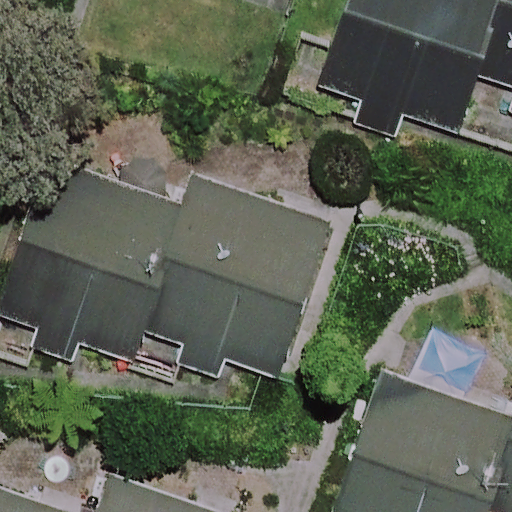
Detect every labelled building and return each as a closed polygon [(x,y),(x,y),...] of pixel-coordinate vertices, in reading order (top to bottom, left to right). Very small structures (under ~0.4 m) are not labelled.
[(351,0),(324,84),(364,97),(357,119),(392,131),(399,109),(459,129),(478,70),(501,0),(351,0)] [(511,0),(501,0),(478,70),(511,81),(511,115),(509,123),(511,123),(511,0)] [(147,326),(180,208),(39,169),(1,307),(38,317),(30,348),(87,364),(96,333),(142,345),(147,326)] [(180,208),(147,326),(183,336),(175,365),(214,376),(219,359),(278,375),(319,227),(185,189),(180,208)] [(329,511),(476,511),(479,503),(503,415),(365,378),(329,511)] [(479,503),(511,511),(511,379),(503,415),(479,503)] [(214,511),(107,475),(94,511),(214,511)] [(0,511),(46,511),(0,496),(0,511)]
